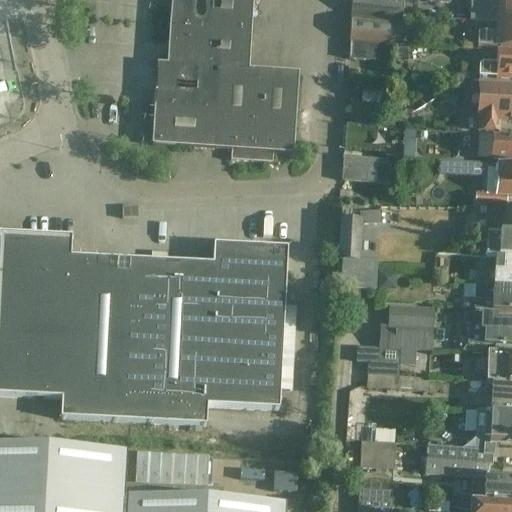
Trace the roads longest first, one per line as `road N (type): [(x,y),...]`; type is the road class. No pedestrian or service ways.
road 1 (unclassified): [(59,130),(134,190),(152,195),(316,183),(325,160),(335,0)]
road 2 (residential): [(59,130),(35,0)]
